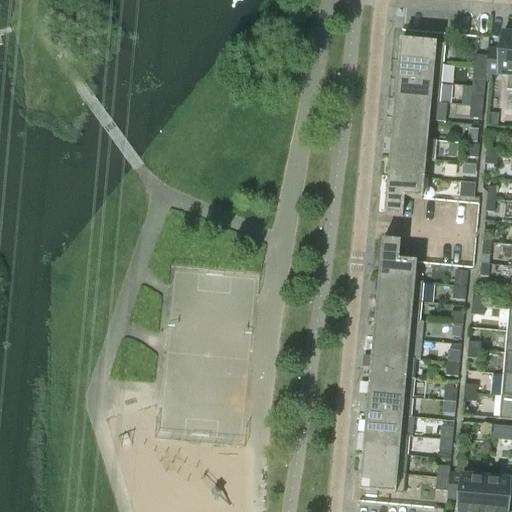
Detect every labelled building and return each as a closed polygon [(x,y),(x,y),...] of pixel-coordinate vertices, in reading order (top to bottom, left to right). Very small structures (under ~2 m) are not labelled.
[(487,57),(486,69),(485,75),(508,77),(507,91),(511,91),(511,34),(502,34),(501,51),(488,50),(487,57)] [(400,41),(398,61),(443,65),(444,46),(418,43),(418,38),(406,37),(406,42),(400,41)] [(474,56),(473,68),(486,69),(487,57),(474,56)] [(398,61),(397,80),(441,84),(443,65),(398,61)] [(486,69),(473,68),(472,81),(485,82),(485,75),(486,69)] [(397,80),(395,100),(439,104),(441,84),(397,80)] [(471,95),(470,107),(482,108),(483,96),(471,95)] [(395,100),(393,119),(429,123),(444,124),(446,105),(439,104),(395,100)] [(482,108),(470,107),(469,119),(481,120),(482,108)] [(490,114),(489,126),(497,126),(498,115),(490,114)] [(393,119),(391,139),(435,143),(436,141),(427,140),(429,123),(393,119)] [(477,145),(478,131),(468,130),(467,144),(477,145)] [(391,139),(390,158),(434,162),(435,143),(391,139)] [(479,146),(466,145),(465,158),(478,159),(479,146)] [(498,150),(486,149),(485,156),(498,157),(498,150)] [(498,157),(485,156),(484,165),(497,166),(498,157)] [(390,158),(388,177),(424,181),(425,162),(434,163),(434,162),(390,158)] [(474,180),(475,166),(465,166),(464,179),(474,180)] [(388,177),(384,216),(402,218),(404,199),(422,201),(424,181),(388,177)] [(474,200),(475,186),(463,185),(462,199),(474,200)] [(496,189),(487,188),(486,200),(495,201),(496,189)] [(495,201),(486,200),(485,213),(494,214),(495,201)] [(492,232),(483,231),(482,243),(491,244),(492,232)] [(382,241),(378,281),(423,285),(423,283),(414,282),(416,263),(398,262),(400,243),(382,241)] [(491,244),(482,243),(481,256),(490,257),(491,244)] [(489,265),(480,265),(479,277),(488,278),(489,265)] [(466,288),(467,274),(467,273),(454,271),(453,287),(454,287),(466,288)] [(378,281),(377,300),(421,304),(423,285),(378,281)] [(453,300),(465,302),(467,289),(466,288),(454,287),(453,300)] [(484,301),(472,299),(471,308),(484,309),(484,301)] [(377,300),(375,319),(419,323),(421,304),(377,300)] [(484,309),(471,308),(470,316),(483,317),(484,309)] [(451,326),(463,327),(464,314),(452,313),(451,326)] [(375,319),(373,338),(409,341),(421,342),(423,323),(419,323),(375,319)] [(460,339),(461,328),(452,327),(450,338),(460,339)] [(373,338),(371,357),(416,361),(420,362),(421,342),(409,341),(373,338)] [(481,344),(468,343),(467,351),(480,353),(481,344)] [(448,351),(447,363),(460,364),(461,352),(448,351)] [(480,353),(467,351),(466,359),(479,360),(480,353)] [(511,355),(505,355),(503,376),(511,377),(511,355)] [(371,357),(370,376),(414,380),(416,361),(371,357)] [(446,377),(459,378),(460,365),(447,364),(446,377)] [(370,376),(368,395),(412,399),(414,380),(370,376)] [(511,377),(503,376),(501,398),(511,399),(511,377)] [(477,387),(464,386),(463,395),(476,396),(477,387)] [(444,389),(443,402),(455,403),(457,390),(444,389)] [(368,395),(366,415),(411,419),(412,401),(412,399),(368,395)] [(476,396),(463,395),(463,402),(475,403),(476,396)] [(511,399),(501,398),(499,420),(511,421),(511,399)] [(455,403),(443,402),(442,402),(441,413),(454,415),(455,403)] [(366,415),(364,434),(409,438),(411,438),(413,419),(411,419),(366,415)] [(441,428),(439,441),(452,442),(453,429),(441,428)] [(364,434),(363,453),(407,457),(409,438),(364,434)] [(452,442),(439,441),(438,453),(451,455),(452,442)] [(363,453),(361,473),(405,477),(407,457),(363,453)] [(437,467),(436,480),(448,481),(449,474),(449,468),(437,467)] [(361,473),(359,492),(365,493),(364,498),(377,499),(377,494),(403,496),(405,477),(361,473)] [(482,511),(486,478),(456,475),(449,474),(448,481),(447,492),(447,500),(460,501),(458,511),(482,511)] [(511,479),(486,478),(482,511),(506,511),(507,506),(511,506),(511,479)] [(448,481),(436,480),(435,491),(447,492),(448,481)]
